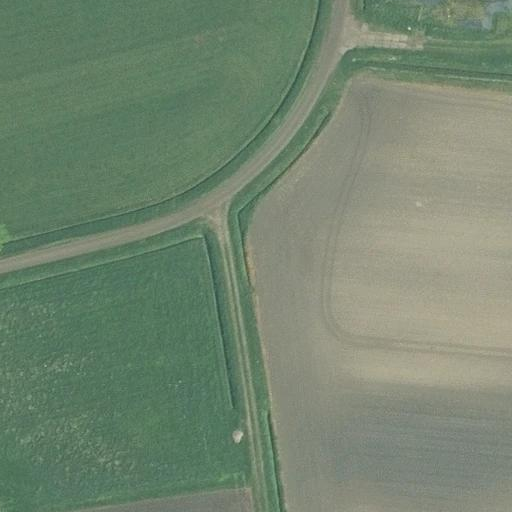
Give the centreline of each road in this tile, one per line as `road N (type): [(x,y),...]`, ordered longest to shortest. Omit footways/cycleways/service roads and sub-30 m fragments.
road 1 (unclassified): [(0,268),(149,231),(215,205),(289,132),(318,78),(338,0)]
road 2 (track): [(215,205),(262,511)]
